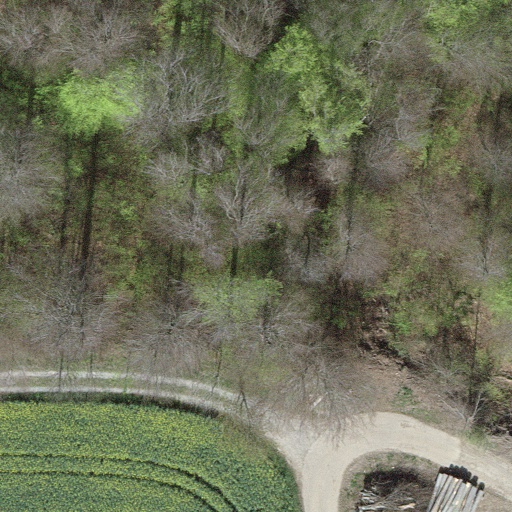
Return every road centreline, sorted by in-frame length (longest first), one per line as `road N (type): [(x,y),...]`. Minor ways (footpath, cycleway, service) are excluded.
road 1 (track): [(0,399),(205,403),(270,428),(328,473)]
road 2 (track): [(511,488),(411,441),(378,436),(350,447),(328,473)]
